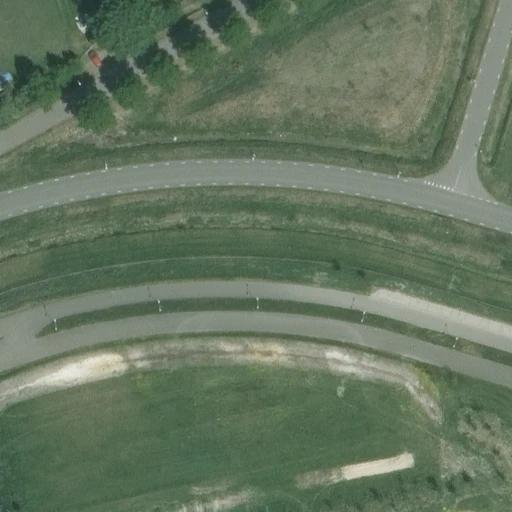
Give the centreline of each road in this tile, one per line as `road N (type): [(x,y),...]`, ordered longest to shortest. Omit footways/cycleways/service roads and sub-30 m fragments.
road 1 (secondary): [(0,203),(185,172),(295,176),(447,206)]
road 2 (residential): [(0,146),(259,0)]
road 3 (unclassified): [(447,206),(510,0)]
